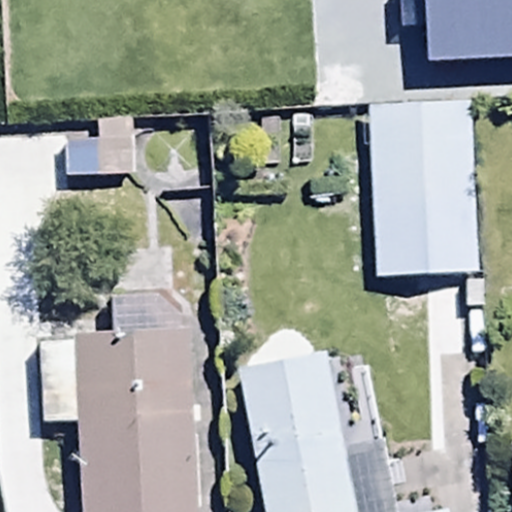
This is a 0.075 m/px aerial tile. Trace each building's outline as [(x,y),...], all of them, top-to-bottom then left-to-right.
[(463,107),(364,112),(370,282),(469,278),(463,107)] [(60,144),(60,180),(129,179),(128,143),(60,144)] [(0,186),(45,186),(45,159),(0,159),(0,186)] [(71,511),(188,511),(184,338),(177,338),(176,313),(168,308),(167,256),(108,257),(106,338),(34,343),(35,428),(70,427),(71,511)] [(259,511),(383,511),(371,449),(342,455),(323,356),(233,373),(259,511)]
